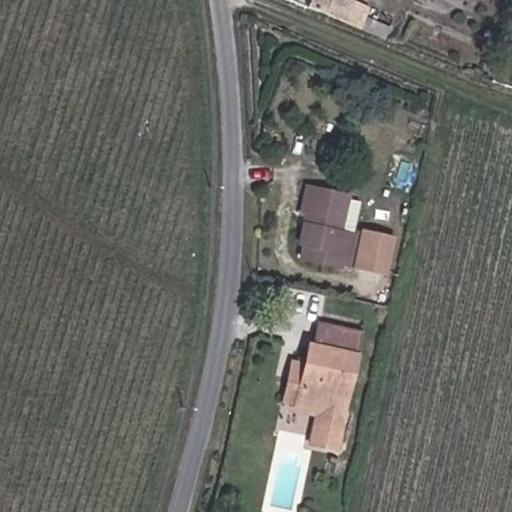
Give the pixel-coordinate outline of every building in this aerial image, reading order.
[(322,0),(319,9),(377,36),(381,27),(370,22),(376,8),(358,0),(322,0)] [(312,214),(317,187),(309,185),(304,212),(312,214)] [(354,194),(317,187),(312,214),(306,244),(310,245),(306,259),(345,267),(346,265),(362,269),(368,238),(346,234),(354,194)] [(358,227),(363,198),(354,197),(349,226),(358,227)] [(375,240),(369,270),(395,275),(400,245),(375,240)] [(345,417),(364,336),(326,327),(321,348),(315,347),(310,368),(301,407),(345,417)] [(287,404),(301,407),(310,368),(296,364),(287,404)] [(343,426),(345,417),(301,407),(299,416),(343,426)]
